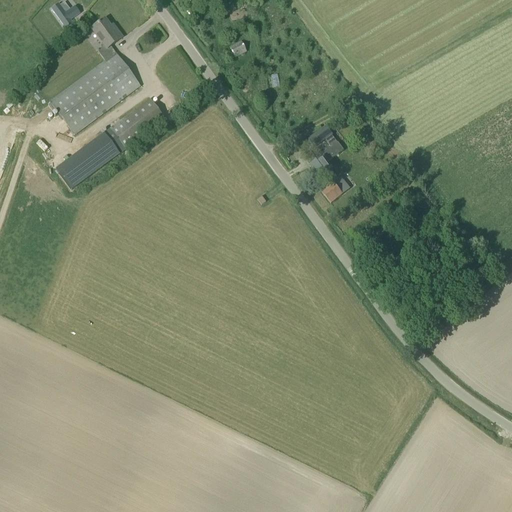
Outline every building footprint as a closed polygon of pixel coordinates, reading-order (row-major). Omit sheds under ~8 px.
[(80,14),(74,7),(65,14),(58,4),(51,10),(65,29),(72,24),(71,21),(80,14)] [(113,32),(105,20),(91,30),(103,47),(97,51),(105,62),(116,54),(110,47),(122,38),(116,30),(113,32)] [(230,49),(235,59),(246,53),(241,43),(230,49)] [(116,54),(105,62),(49,103),(73,136),(140,87),(116,54)] [(18,107),(21,112),(42,98),(39,93),(18,107)] [(165,121),(150,101),(104,135),(119,155),(165,121)] [(332,135),(327,127),(309,140),(314,148),(325,140),(331,148),(320,156),(322,159),(311,167),(320,180),(332,171),(327,163),(344,151),(338,143),(337,144),(331,135),(332,135)] [(339,178),(331,184),(320,193),(330,206),(349,190),(339,178)] [(261,206),(266,203),(261,198),(257,201),(261,206)]
